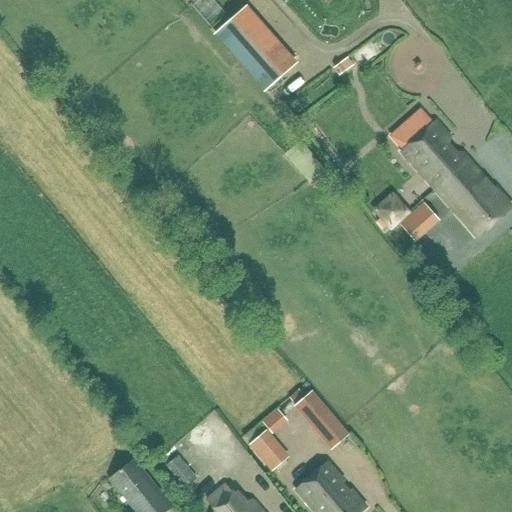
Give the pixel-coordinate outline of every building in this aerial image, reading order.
[(290,68),(241,12),(216,33),(266,90),(290,68)] [(461,154),(456,155),(448,145),(450,139),(435,122),(432,124),(420,111),(391,137),(403,151),(401,152),(435,191),(468,163),(461,154)] [(482,149),(500,165),(511,151),(511,142),(499,130),(482,149)] [(285,154),(311,186),(326,173),(300,141),(285,154)] [(475,238),(511,207),(493,187),(491,189),(468,163),(435,191),(475,238)] [(412,248),(439,225),(423,206),(396,229),(412,248)] [(106,390),(160,452),(184,432),(173,419),(176,417),(133,367),(106,390)] [(334,447),(349,434),(312,390),(297,403),(334,447)] [(266,430),(248,445),(271,472),(289,457),(266,430)] [(165,466),(184,489),(196,478),(178,456),(165,466)] [(134,511),(166,511),(172,507),(133,459),(108,480),(134,511)] [(314,511),(359,511),(363,509),(341,483),(344,481),(327,462),(301,484),(296,491),(314,511)] [(234,498),(224,486),(207,500),(216,510),(213,511),(261,511),(252,501),(246,503),(238,494),(234,498)]
